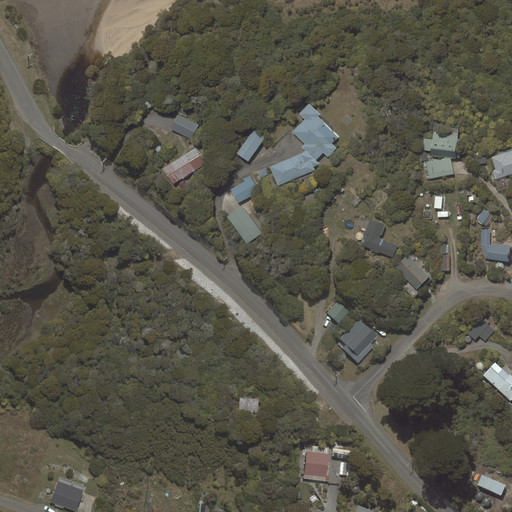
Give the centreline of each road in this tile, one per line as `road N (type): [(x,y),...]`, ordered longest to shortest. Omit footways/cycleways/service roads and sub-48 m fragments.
road 1 (residential): [(346,402),(221,270),(37,127),(0,55)]
road 2 (residential): [(346,402),(455,296),(475,289),(511,294)]
road 3 (residential): [(445,511),(346,402)]
